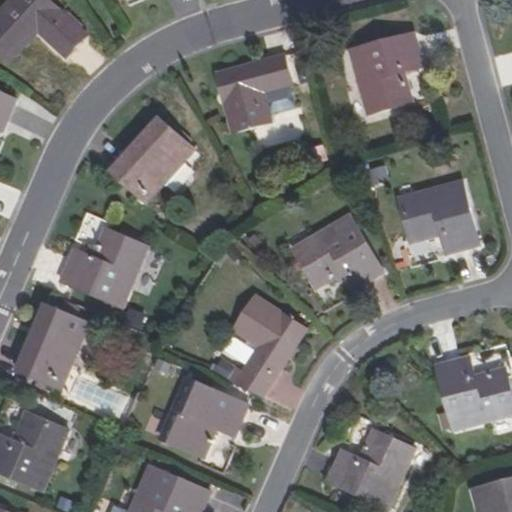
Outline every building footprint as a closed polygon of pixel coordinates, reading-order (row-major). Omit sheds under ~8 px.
[(67,59),(86,36),(46,0),(14,0),(0,16),(0,55),(11,66),(40,34),(67,59)] [(413,34),(350,51),(367,117),(405,106),(401,92),(407,90),(403,73),(422,68),(413,34)] [(267,63),(269,69),(217,83),(231,136),(269,126),(261,96),(291,88),(283,59),(267,63)] [(217,83),(269,69),(267,63),(215,78),(217,83)] [(18,98),(0,89),(0,126),(4,128),(18,98)] [(411,104),(407,90),(401,92),(405,106),(411,104)] [(123,166),(128,170),(158,134),(154,131),(123,166)] [(158,134),(128,170),(123,166),(106,186),(141,216),(188,161),(158,134)] [(396,197),(408,237),(421,232),(423,237),(440,231),(446,251),(479,240),(460,177),(396,197)] [(313,287),(325,280),(328,285),(343,276),(353,292),(383,273),(349,217),(291,253),(313,287)] [(107,232),(101,245),(106,247),(113,234),(107,232)] [(409,241),(423,237),(421,232),(408,237),(409,241)] [(61,284),(122,312),(149,250),(113,234),(106,247),(101,245),(94,261),(75,252),(61,284)] [(441,242),(414,246),(417,264),(444,259),(441,242)] [(328,285),(325,280),(313,287),(316,292),(328,285)] [(305,325),(260,296),(237,328),(264,346),(247,371),(271,387),(281,374),(276,370),(305,325)] [(27,349),(33,351),(51,309),(46,306),(27,349)] [(51,309),(33,351),(27,349),(17,372),(59,391),(88,325),(51,309)] [(305,325),(276,370),(281,374),(310,329),(305,325)] [(471,361),(435,371),(452,435),(511,418),(511,390),(508,377),(495,380),(493,375),(476,379),(471,361)] [(507,371),(493,375),(495,380),(508,377),(507,371)] [(253,406),(192,379),(166,440),(202,457),(208,443),(214,446),(221,430),(239,437),(253,406)] [(26,410),(19,425),(25,428),(31,413),(26,410)] [(13,441),(0,435),(0,473),(41,491),(68,429),(31,413),(25,428),(19,425),(13,441)] [(376,426),(370,440),(375,442),(381,428),(376,426)] [(362,456),(344,448),(331,479),(391,506),(418,445),(381,428),(375,442),(370,440),(362,456)] [(214,446),(208,443),(202,457),(208,459),(214,446)] [(206,511),(214,495),(154,469),(134,511),(206,511)] [(511,511),(511,479),(472,490),(477,511),(511,511)]
